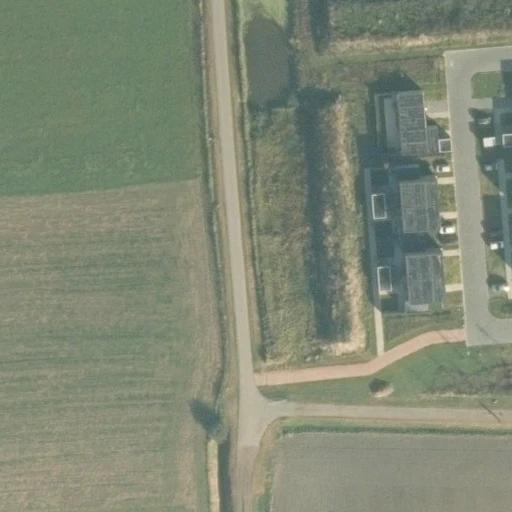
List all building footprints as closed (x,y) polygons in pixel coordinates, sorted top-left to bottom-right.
[(421,89),(396,91),(401,152),(438,149),(437,137),(436,125),(424,125),(421,89)] [(511,131),(501,132),(502,144),(511,143),(511,131)] [(450,136),(437,137),(438,149),(451,149),(450,136)] [(418,163),(393,165),(394,178),(398,178),(400,202),(437,199),(435,174),(419,175),(418,163)] [(383,191),(371,192),(371,204),(384,203),(383,191)] [(402,225),(397,226),(398,238),(423,236),(422,225),(438,223),(437,199),(400,202),(402,225)] [(384,203),(371,204),(372,216),(385,215),(384,203)] [(423,236),(398,238),(399,251),(403,251),(405,274),(442,271),(440,247),(424,248),(423,236)] [(389,264),(376,265),(377,277),(389,276),(389,264)] [(407,297),(403,298),(404,311),(429,309),(428,297),(444,296),(442,271),(405,274),(407,297)] [(389,276),(377,277),(378,289),(390,288),(389,276)]
